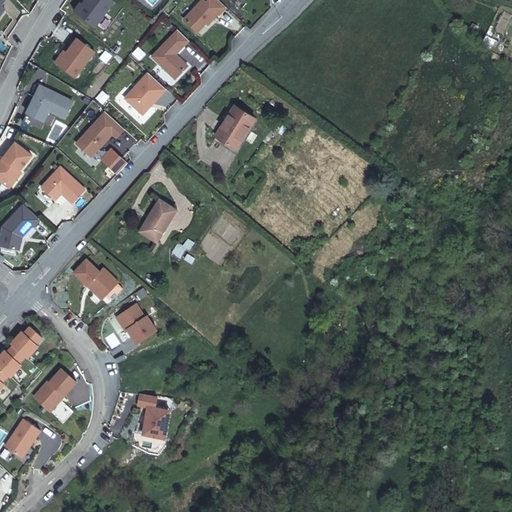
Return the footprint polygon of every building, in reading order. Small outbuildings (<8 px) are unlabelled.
[(114,3),(110,0),(86,0),(83,5),(81,3),(74,12),(95,28),(114,3)] [(203,0),(201,0),(182,19),(196,33),(205,24),(207,26),(218,15),(218,16),(226,8),(217,0),(208,0),(206,3),(203,0)] [(177,31),(151,58),(175,80),(187,67),(175,55),(188,41),(177,31)] [(69,49),(57,65),(75,79),(95,53),(77,39),(69,49)] [(133,53),(140,61),(147,55),(141,47),(133,53)] [(67,48),(55,63),(57,65),(69,49),(67,48)] [(125,99),(142,116),(166,90),(148,74),(125,99)] [(40,86),(35,98),(41,95),(44,88),(40,86)] [(41,95),(35,98),(27,114),(43,122),(49,111),(64,119),(72,102),(44,88),(41,95)] [(103,91),(97,99),(104,105),(110,97),(103,91)] [(253,120),(235,107),(217,136),(235,149),(242,138),(253,120)] [(76,144),(91,158),(112,135),(116,139),(124,130),(105,113),(76,144)] [(2,159),(5,162),(0,167),(0,181),(9,189),(21,174),(19,172),(32,156),(15,143),(2,159)] [(116,170),(122,164),(110,154),(105,160),(116,170)] [(60,167),(41,188),(55,201),(61,194),(73,204),(85,190),(60,167)] [(156,240),(175,210),(160,200),(141,231),(156,240)] [(22,238),(38,219),(23,205),(2,227),(0,236),(0,246),(18,251),(20,243),(18,241),(19,237),(22,238)] [(182,259),(186,251),(176,246),(172,254),(182,259)] [(193,264),(197,258),(189,253),(185,259),(193,264)] [(88,255),(71,273),(86,286),(87,284),(102,297),(117,281),(88,255)] [(87,284),(86,286),(100,299),(102,297),(87,284)] [(134,304),(119,314),(128,327),(126,329),(136,343),(155,330),(145,316),(143,317),(134,304)] [(119,314),(115,317),(124,330),(128,327),(119,314)] [(21,331),(9,344),(11,346),(24,357),(26,358),(37,346),(35,344),(41,338),(28,327),(23,333),(21,331)] [(4,351),(0,354),(0,369),(7,376),(9,378),(20,365),(18,363),(24,357),(11,346),(6,352),(4,351)] [(47,380),(32,396),(46,409),(61,393),(63,395),(75,382),(60,368),(48,382),(47,380)] [(63,395),(61,393),(46,409),(49,411),(63,395)] [(155,397),(138,394),(136,405),(149,407),(146,425),(143,424),(141,434),(164,438),(167,421),(162,420),(163,409),(154,408),(155,397)] [(39,430),(22,419),(4,446),(21,457),(39,430)]
